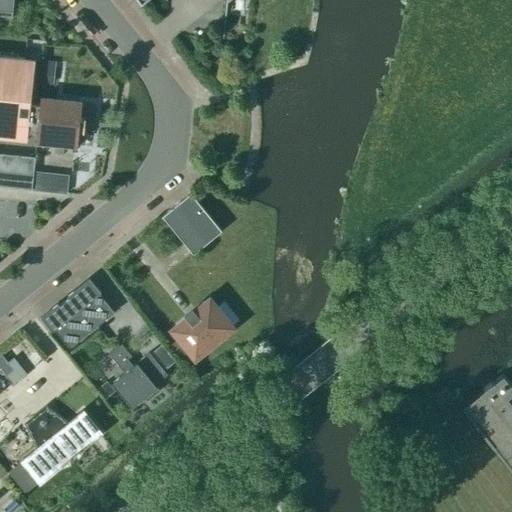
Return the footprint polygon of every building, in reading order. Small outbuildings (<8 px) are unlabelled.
[(0,0),(0,16),(12,17),(14,0),(0,0)] [(31,101),(35,60),(0,56),(0,138),(27,141),(27,133),(37,134),(36,142),(77,147),(79,131),(84,132),(85,118),(80,118),(81,103),(41,99),(40,102),(31,101)] [(35,83),(47,84),(49,68),(55,69),(55,62),(37,60),(35,83)] [(53,180),(51,193),(66,194),(68,181),(53,180)] [(191,194),(191,193),(162,217),(163,217),(193,255),(222,231),(191,194)] [(89,281),(44,317),(70,348),(114,312),(89,281)] [(174,331),(180,337),(171,345),(181,357),(190,350),(195,356),(230,328),(209,302),(174,331)] [(132,408),(144,398),(147,400),(159,390),(155,385),(168,375),(149,352),(133,366),(128,359),(132,356),(122,344),(109,354),(124,373),(112,383),(132,408)] [(2,355),(0,356),(0,368),(13,385),(27,374),(13,358),(8,363),(2,355)] [(511,390),(511,385),(503,374),(464,405),(511,465),(511,402),(506,395),(511,390)] [(104,399),(115,395),(111,383),(100,387),(104,399)] [(36,416),(73,461),(78,457),(83,447),(101,433),(83,411),(62,428),(46,408),(36,416)] [(70,463),(73,461),(36,416),(26,424),(43,444),(22,461),(40,482),(57,468),(70,463)]
